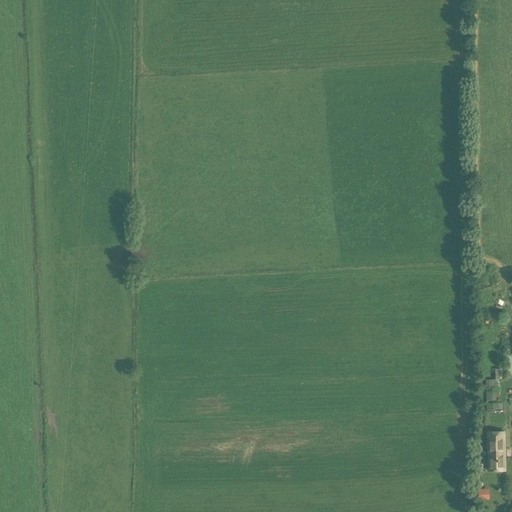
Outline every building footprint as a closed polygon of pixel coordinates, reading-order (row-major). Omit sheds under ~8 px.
[(502,313),(492,313),(492,322),(502,322),(502,313)] [(486,380),(485,388),(495,388),(495,380),(486,380)] [(486,392),(486,400),(496,399),(495,391),(486,392)] [(487,403),(486,411),(496,411),(496,403),(487,403)] [(505,470),(505,431),(488,432),(488,471),(505,470)]
